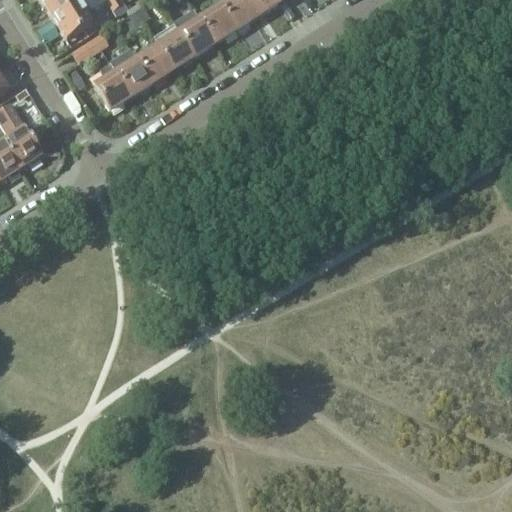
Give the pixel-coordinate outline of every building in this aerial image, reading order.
[(78,6),(73,0),(42,0),(40,2),(53,22),(78,6)] [(105,6),(115,0),(114,0),(92,0),(83,6),(79,9),(78,6),(53,22),(66,44),(91,28),(92,29),(100,25),(94,15),(90,17),(89,16),(105,6)] [(111,16),(123,8),(117,0),(115,0),(105,6),(111,16)] [(257,22),(243,0),(235,0),(220,10),(236,35),(257,22)] [(243,0),(257,22),(278,8),(272,0),(243,0)] [(133,11),(143,28),(150,24),(142,12),(141,13),(138,8),(133,11)] [(220,10),(199,24),(215,49),(236,35),(220,10)] [(134,33),(143,28),(133,11),(126,16),(129,21),(127,22),(134,33)] [(199,24),(178,37),(194,62),(215,49),(199,24)] [(177,37),(172,30),(152,43),(156,51),(158,50),(174,75),(194,62),(178,37),(177,37)] [(95,42),(102,54),(108,50),(100,39),(95,42)] [(78,70),(102,54),(95,42),(71,58),(78,70)] [(158,50),(156,51),(137,63),(153,88),(174,75),(158,50)] [(111,68),(133,102),(153,88),(137,63),(126,70),(121,62),(111,68)] [(111,115),(133,102),(111,68),(101,75),(106,83),(95,90),(111,115)] [(1,147),(19,174),(40,161),(23,135),(25,134),(10,110),(0,116),(0,128),(9,142),(1,147)] [(0,186),(19,174),(1,147),(0,147),(0,186)]
